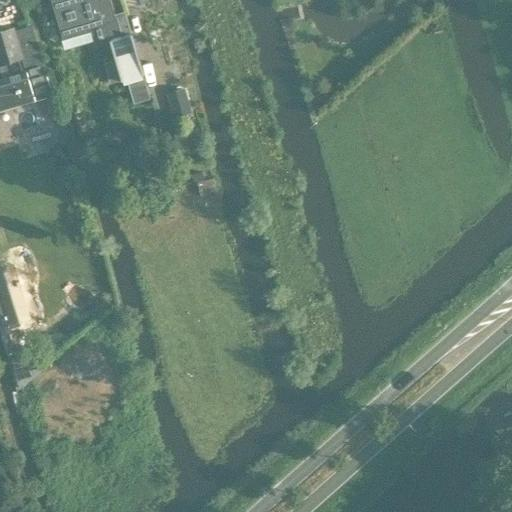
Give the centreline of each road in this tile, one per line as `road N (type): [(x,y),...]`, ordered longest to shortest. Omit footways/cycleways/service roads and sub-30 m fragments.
road 1 (primary): [(511,287),(258,511)]
road 2 (primary): [(300,511),(511,325)]
